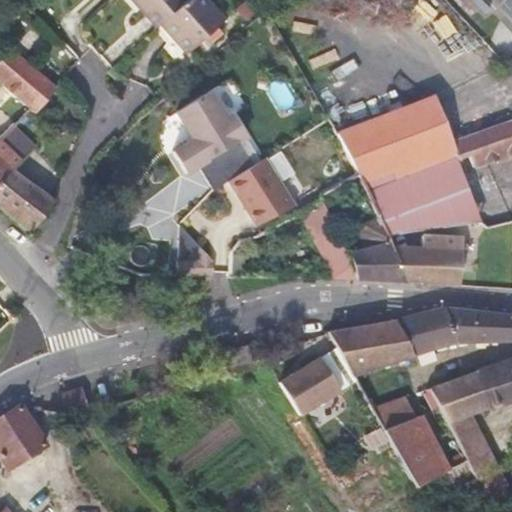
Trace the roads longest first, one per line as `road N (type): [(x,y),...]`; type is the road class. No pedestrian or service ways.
road 1 (residential): [(64,363),(342,298),(511,302)]
road 2 (residential): [(64,363),(37,303),(0,256)]
